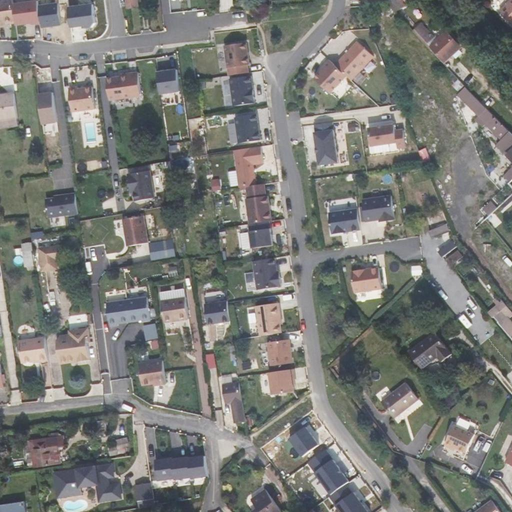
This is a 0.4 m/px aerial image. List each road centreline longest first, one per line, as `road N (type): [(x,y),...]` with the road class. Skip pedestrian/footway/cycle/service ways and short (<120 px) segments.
road 1 (residential): [(306,260),(276,90),(339,13),(338,0)]
road 2 (residential): [(404,511),(321,399),(306,260)]
road 3 (residential): [(0,413),(114,402),(221,433),(248,450)]
road 4 (residential): [(0,50),(121,45)]
